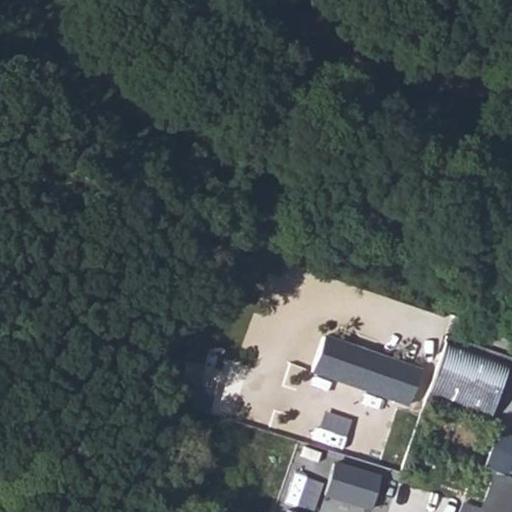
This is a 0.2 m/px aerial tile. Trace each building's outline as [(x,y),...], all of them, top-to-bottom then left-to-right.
[(511,235),(511,193),(485,181),(453,250),(496,270),(511,235)] [(403,357),(268,314),(254,358),(304,374),(389,401),(403,357)] [(434,367),(426,393),(494,415),(511,364),(442,342),(434,367)] [(426,393),(434,367),(403,357),(389,401),(420,411),(426,393)] [(511,462),(507,460),(481,449),(473,468),(511,483),(511,462)] [(511,511),(511,484),(494,477),(479,511),(511,511)] [(436,511),(440,501),(410,491),(402,511),(436,511)]
